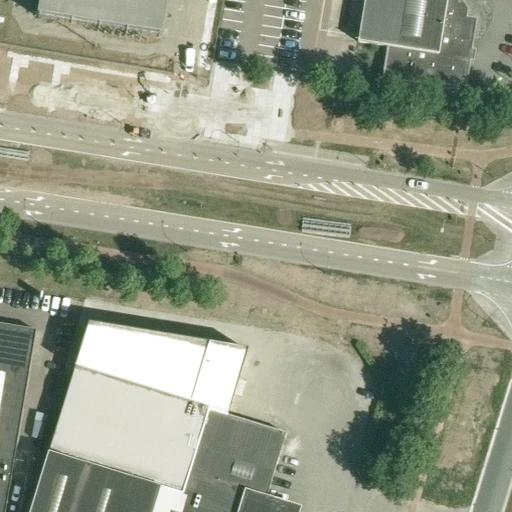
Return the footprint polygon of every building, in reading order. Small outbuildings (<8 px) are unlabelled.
[(124,32),(130,34),(133,16),(137,16),(138,9),(135,8),(136,0),(39,0),(36,18),(57,21),(88,27),(124,32)] [(133,16),(130,34),(161,39),(167,0),(136,0),(135,8),(138,9),(137,16),(133,16)] [(364,0),(357,43),(390,48),(385,77),(463,90),(468,60),(469,60),(472,58),(473,54),(471,51),(469,51),(474,21),(464,20),(465,10),(460,3),(447,1),(447,0),(364,0)] [(0,511),(19,511),(36,414),(23,411),(36,332),(0,325),(0,511)] [(297,511),(298,510),(266,500),(286,434),(227,416),(247,351),(88,325),(74,369),(48,454),(30,511),(297,511)]
